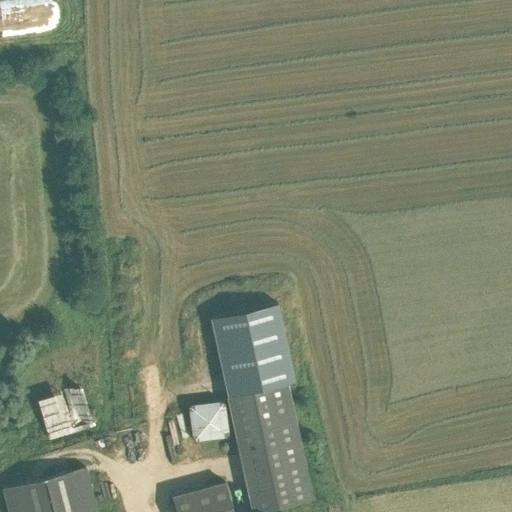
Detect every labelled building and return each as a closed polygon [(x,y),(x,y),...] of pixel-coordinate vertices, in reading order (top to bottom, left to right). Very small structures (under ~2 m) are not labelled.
[(276,304),(209,317),(227,395),(288,383),(294,382),(276,304)] [(51,439),(95,422),(79,381),(35,398),(51,439)] [(288,383),(227,395),(253,509),(313,498),(288,383)] [(189,436),(225,434),(222,399),(187,401),(189,436)] [(98,511),(86,466),(3,488),(8,511),(98,511)] [(173,511),(229,511),(222,480),(169,491),(173,511)]
